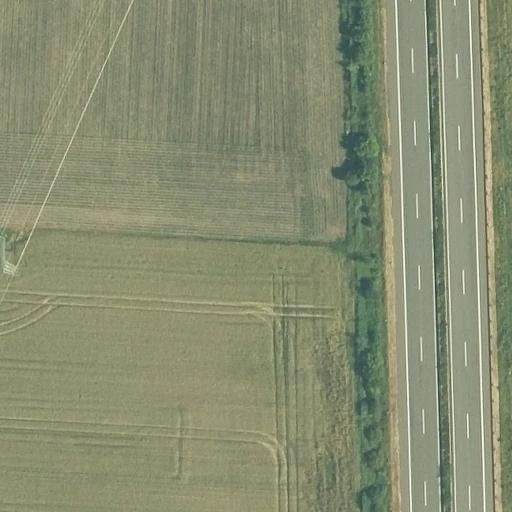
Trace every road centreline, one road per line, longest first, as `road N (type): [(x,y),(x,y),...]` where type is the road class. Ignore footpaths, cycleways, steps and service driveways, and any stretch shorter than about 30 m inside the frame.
road 1 (motorway): [(411,0),(427,511)]
road 2 (motorway): [(470,511),(455,0)]
